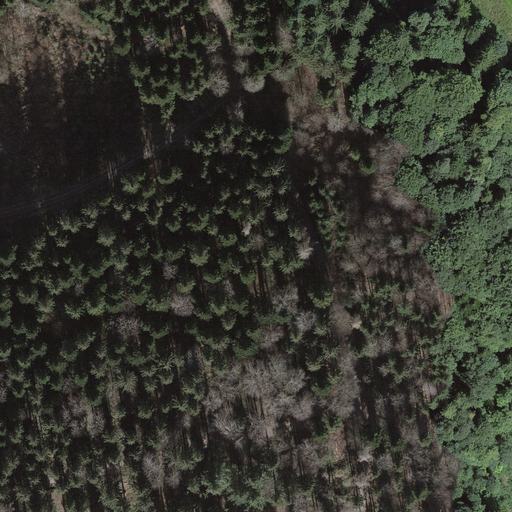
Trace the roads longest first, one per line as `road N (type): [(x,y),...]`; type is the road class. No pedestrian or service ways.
road 1 (track): [(360,511),(367,446),(361,385),(337,291),(199,0)]
road 2 (track): [(360,410),(0,496)]
road 3 (track): [(0,221),(198,127),(240,79)]
